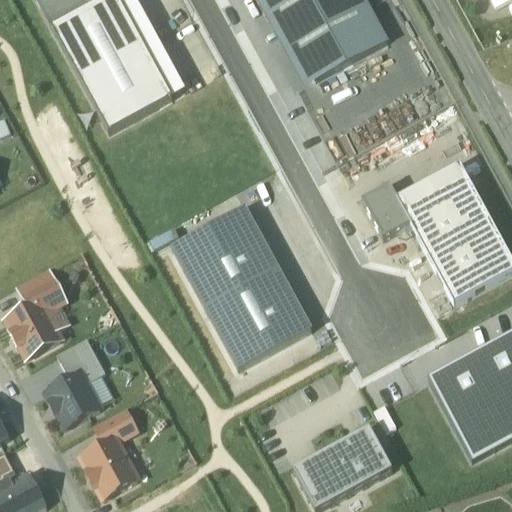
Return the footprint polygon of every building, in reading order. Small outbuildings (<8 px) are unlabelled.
[(96,0),(37,0),(52,26),(97,1),(96,0)] [(98,0),(97,1),(52,26),(111,132),(176,97),(122,0),(98,0)] [(364,0),(261,0),(307,85),(387,43),(364,0)] [(399,197),(416,230),(456,308),(511,279),(511,257),(464,164),(399,197)] [(362,207),(384,247),(416,230),(399,197),(395,189),(362,207)] [(170,250),(237,377),(313,337),(245,210),(170,250)] [(22,295),(31,311),(43,305),(48,312),(66,302),(52,277),(22,295)] [(7,324),(28,364),(65,345),(48,312),(43,305),(31,311),(7,324)] [(59,358),(69,379),(80,373),(86,385),(105,375),(88,343),(59,358)] [(511,344),(425,387),(471,466),(511,445),(511,344)] [(43,392),(65,436),(103,417),(86,385),(80,373),(69,379),(43,392)] [(128,417),(93,435),(101,451),(119,442),(121,446),(138,437),(128,417)] [(369,435),(293,476),(312,511),(326,511),(392,477),(369,435)] [(101,501),(139,482),(121,446),(119,442),(101,451),(81,461),(101,501)]
